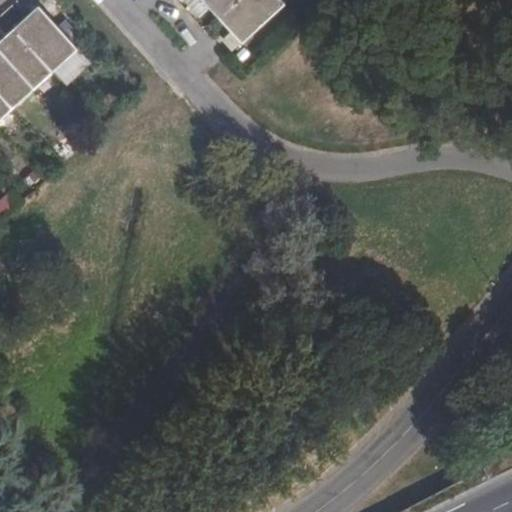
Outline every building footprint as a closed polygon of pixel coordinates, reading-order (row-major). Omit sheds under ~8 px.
[(30,16),(39,8),(31,0),(28,0),(21,7),(30,16)] [(199,16),(210,6),(204,0),(196,0),(189,6),(199,16)] [(233,0),(204,0),(210,6),(218,14),(225,8),(233,0)] [(283,4),(279,0),(233,0),(225,8),(218,14),(226,23),(242,41),(249,35),(283,4)] [(46,15),(39,8),(30,16),(15,30),(22,37),(52,70),(76,48),(64,35),(51,21),(46,15)] [(51,21),(64,35),(71,27),(59,14),(51,21)] [(242,41),(226,23),(214,34),(231,52),(242,41)] [(15,30),(7,37),(0,43),(0,50),(4,54),(34,87),(52,70),(22,37),(15,30)] [(0,50),(0,94),(12,107),(34,87),(4,54),(0,50)] [(0,118),(12,107),(0,94),(0,118)] [(0,216),(15,201),(6,192),(0,197),(0,216)]
